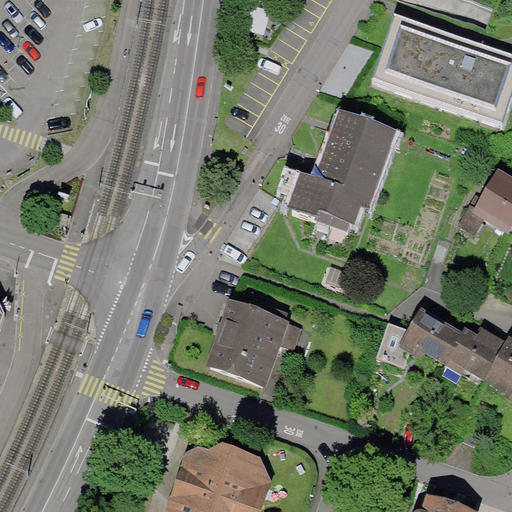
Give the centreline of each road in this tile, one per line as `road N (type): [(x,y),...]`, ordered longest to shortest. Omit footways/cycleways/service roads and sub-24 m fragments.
road 1 (residential): [(142,286),(245,190),(359,0)]
road 2 (secondary): [(195,0),(170,168),(142,286)]
road 3 (residential): [(108,367),(350,450)]
road 4 (residential): [(40,253),(26,360),(0,423)]
road 5 (residential): [(350,450),(511,497)]
road 6 (secondary): [(108,367),(43,511)]
